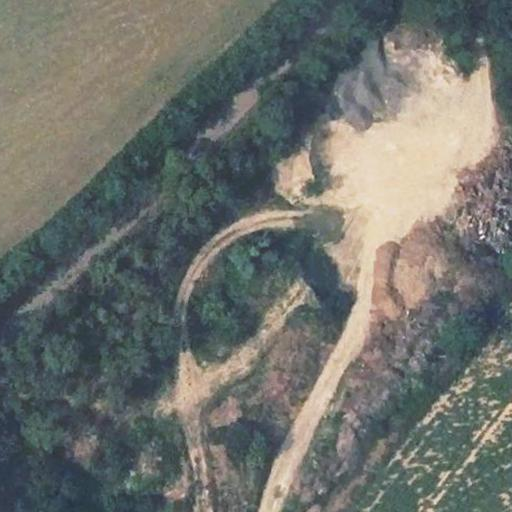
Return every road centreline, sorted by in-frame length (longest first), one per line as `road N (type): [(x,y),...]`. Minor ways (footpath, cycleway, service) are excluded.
road 1 (track): [(462,0),(481,82),(488,198),(481,279),(436,317),(303,395),(259,511)]
road 2 (unclassified): [(0,347),(194,127),(331,0)]
